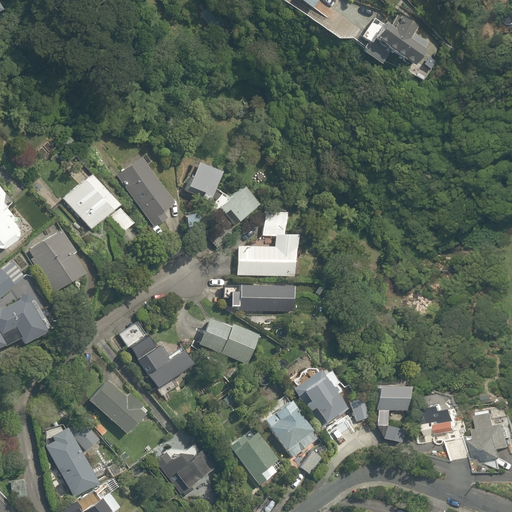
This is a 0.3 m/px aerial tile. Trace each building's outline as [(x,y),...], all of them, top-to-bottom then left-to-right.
[(318,0),(299,0),(312,9),(318,0)] [(361,39),(368,44),(362,54),(381,65),(387,56),(412,71),(428,45),(410,34),(416,24),(398,13),(388,29),(373,19),(361,39)] [(160,212),(171,204),(136,157),(111,174),(151,230),(166,219),(160,212)] [(218,171),(194,161),(184,187),(200,194),(198,199),(206,202),(218,171)] [(60,199),(88,232),(105,217),(120,234),(131,224),(88,175),(60,199)] [(257,206),(241,189),(216,212),(221,218),(227,213),(238,224),(257,206)] [(0,249),(17,237),(11,229),(15,226),(3,209),(8,205),(0,194),(0,249)] [(283,213),(261,213),(260,237),(273,238),(273,246),(237,245),(236,274),(292,275),(293,236),(282,235),(283,213)] [(55,229),(23,249),(51,294),(83,274),(55,229)] [(0,348),(4,346),(0,338),(0,335),(11,329),(21,348),(45,335),(24,297),(17,300),(11,289),(23,279),(7,260),(0,266),(0,348)] [(290,285),(235,284),(234,311),(289,312),(290,285)] [(256,334),(206,318),(197,346),(247,362),(256,334)] [(124,348),(153,390),(190,365),(179,350),(167,358),(158,345),(153,348),(134,320),(105,340),(115,355),(124,348)] [(326,369),(292,390),(306,413),(311,410),(320,425),(345,410),(335,394),(340,391),(326,369)] [(135,409),(139,404),(126,392),(121,398),(105,383),(86,403),(124,438),(144,417),(135,409)] [(375,383),(373,427),(381,440),(399,444),(402,429),(386,425),(387,411),(402,412),(403,384),(375,383)] [(447,395),(418,399),(424,435),(466,428),(462,403),(449,405),(447,395)] [(288,400),(260,420),(288,459),(316,438),(288,400)] [(362,401),(351,404),(355,421),(366,418),(362,401)] [(476,441),(471,442),(474,457),(480,456),(481,462),(499,460),(498,451),(510,449),(506,420),(496,421),(494,410),(475,413),(478,430),(474,430),(476,441)] [(78,416),(64,427),(84,452),(97,441),(78,416)] [(42,429),(43,449),(71,498),(97,484),(64,427),(59,419),(42,429)] [(241,437),(226,450),(257,486),(275,471),(270,464),(276,460),(254,434),(245,442),(241,437)] [(467,436),(446,439),(450,460),(471,457),(467,436)] [(165,451),(154,459),(167,477),(170,474),(184,492),(209,473),(196,456),(200,454),(192,443),(186,447),(165,447),(165,451)] [(319,459),(308,452),(298,469),(309,476),(319,459)] [(112,511),(119,507),(109,493),(80,511),(75,501),(54,511),(112,511)]
